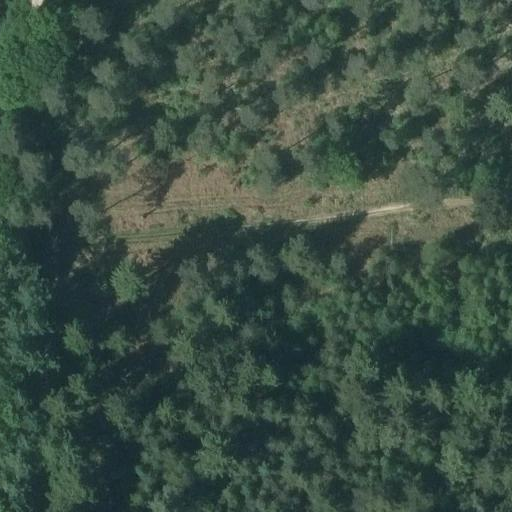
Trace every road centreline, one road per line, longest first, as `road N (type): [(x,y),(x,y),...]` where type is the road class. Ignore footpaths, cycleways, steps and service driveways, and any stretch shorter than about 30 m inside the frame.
road 1 (track): [(37,0),(6,74),(0,143),(24,255)]
road 2 (track): [(24,255),(44,372),(25,511)]
